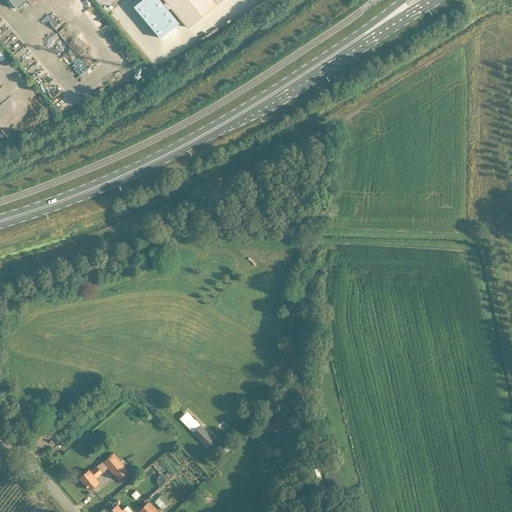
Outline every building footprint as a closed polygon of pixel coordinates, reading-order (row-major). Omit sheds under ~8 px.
[(10,0),(18,9),(28,0),(10,0)] [(140,40),(149,33),(123,0),(114,7),(140,40)] [(160,0),(142,0),(134,7),(161,39),(180,23),(160,0)] [(93,6),(89,10),(100,19),(103,15),(93,6)] [(122,375),(132,372),(130,361),(119,364),(122,375)] [(193,433),(207,446),(215,438),(201,425),(193,433)] [(99,447),(103,452),(109,447),(105,443),(99,447)] [(129,472),(114,453),(104,461),(108,467),(119,480),(129,472)] [(227,466),(232,472),(240,465),(235,459),(227,466)] [(96,478),(102,472),(98,466),(91,472),(89,469),(87,471),(80,477),(90,490),(98,484),(100,482),(96,478)] [(158,483),(161,487),(168,481),(161,473),(158,478),(158,483)] [(264,502),(274,505),(278,493),(267,490),(264,502)] [(162,509),(170,502),(161,493),(153,501),(162,509)] [(140,511),(141,511),(158,511),(149,502),(140,511)] [(217,511),(227,511),(231,508),(225,503),(217,511)]
